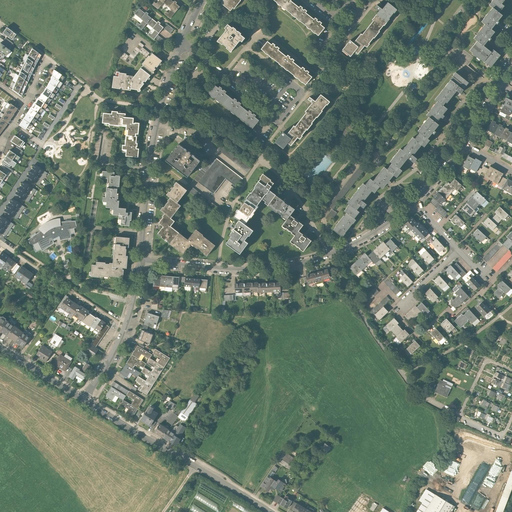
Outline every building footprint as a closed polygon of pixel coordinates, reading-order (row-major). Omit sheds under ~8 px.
[(154,2),(152,5),(158,10),(163,3),(165,0),(159,0),(156,4),(154,2)] [(166,12),(164,14),(170,19),(180,7),(175,3),(176,2),(174,0),(173,2),(169,7),(171,9),(168,14),(166,12)] [(240,0),(224,0),(224,1),(223,0),(221,3),(222,3),(221,4),(231,11),(233,8),(234,9),(241,1),(240,0)] [(273,0),(288,12),(294,4),(290,1),(291,0),(273,0)] [(493,0),(489,5),(492,8),(498,13),(504,6),(501,4),(504,0),(493,0)] [(384,25),(387,22),(390,18),(389,18),(394,12),(394,13),(397,9),(388,2),(382,9),(377,5),(375,7),(379,10),(377,13),(372,19),(373,20),(368,27),(377,34),(380,31),(379,31),(384,25)] [(299,8),(294,4),(288,12),(303,24),(310,16),(305,13),(307,11),(304,9),(304,10),(302,9),(302,8),(300,6),(299,8)] [(502,15),(498,13),(492,8),(484,18),(481,21),(485,24),(491,29),(496,23),(497,24),(499,22),(498,21),(502,15)] [(134,14),(140,19),(144,13),(139,9),(134,14)] [(137,23),(135,25),(142,30),(147,24),(151,19),(151,18),(147,15),(148,13),(145,12),(144,13),(140,19),(143,21),(139,25),(137,23)] [(314,20),(310,16),(303,24),(318,36),(325,28),(320,25),(322,23),(319,21),(319,22),(317,21),(317,20),(315,18),(314,20)] [(147,24),(152,28),(156,23),(151,19),(147,24)] [(149,32),(147,35),(154,40),(154,39),(157,35),(163,28),(159,24),(160,23),(158,21),(156,23),(152,28),(155,30),(151,34),(149,32)] [(163,28),(170,34),(173,30),(166,24),(163,28)] [(226,30),(217,41),(222,45),(223,44),(227,48),(226,49),(231,52),(240,41),(242,42),(245,39),(241,35),(241,34),(238,31),(238,32),(236,30),(233,27),(232,28),(228,24),(225,28),(226,30)] [(494,32),(491,29),(485,24),(482,27),(476,35),(473,39),(477,41),(483,46),(488,40),(489,41),(491,38),(490,38),(494,32)] [(361,33),(356,39),(354,42),(350,39),(342,49),(351,56),(355,51),(358,54),(365,46),(367,47),(370,44),(369,43),(374,38),(377,34),(368,27),(362,34),(361,33)] [(16,35),(6,28),(2,33),(12,40),(16,35)] [(167,43),(157,35),(154,39),(163,47),(167,43)] [(261,49),(276,61),(282,53),(278,50),(279,48),(277,46),(276,47),(274,46),(275,45),(272,43),(271,44),(267,41),(265,43),(263,41),(261,43),(263,45),(261,49)] [(491,53),(483,46),(477,41),(469,51),(472,54),(471,54),(480,61),(483,63),(491,53)] [(140,42),(129,56),(133,60),(139,52),(146,57),(149,53),(143,48),(144,46),(140,42)] [(10,51),(0,43),(0,52),(5,56),(10,51)] [(37,62),(41,55),(32,49),(28,55),(37,62)] [(493,51),(491,53),(483,63),(490,69),(500,56),(493,51)] [(124,53),(121,57),(125,61),(129,56),(124,53)] [(286,56),(282,53),(276,61),(291,73),(297,65),(293,62),(294,60),(292,58),(291,59),(289,57),(290,57),(287,55),(286,56)] [(144,65),(141,68),(151,76),(156,70),(155,69),(156,67),(158,68),(163,61),(153,54),(150,57),(149,56),(142,64),(144,65)] [(34,69),(37,62),(28,55),(24,62),(34,69)] [(30,75),(34,69),(24,62),(21,69),(30,75)] [(301,68),(297,65),(291,73),(305,85),(312,77),(308,74),(309,72),(307,70),(306,71),(304,70),(305,69),(302,67),(301,68)] [(134,77),(132,80),(131,89),(131,90),(138,90),(138,92),(140,92),(141,91),(140,89),(144,84),(143,83),(145,81),(146,82),(151,76),(141,68),(134,77)] [(27,83),(30,75),(21,69),(18,76),(27,83)] [(64,77),(54,70),(51,77),(61,83),(64,77)] [(451,79),(452,79),(464,89),(470,82),(457,72),(451,79)] [(131,91),(131,90),(131,89),(132,80),(134,77),(126,76),(127,74),(119,73),(119,77),(114,76),(112,88),(121,89),(121,88),(123,88),(123,90),(131,91)] [(24,89),(27,83),(18,76),(15,83),(24,89)] [(61,83),(51,77),(49,84),(58,90),(62,83),(61,83)] [(462,92),(464,89),(452,79),(436,98),(439,100),(444,104),(446,101),(448,102),(458,89),(462,92)] [(12,90),(21,97),(24,89),(15,83),(12,90)] [(58,90),(49,84),(45,89),(54,95),(58,90)] [(207,92),(222,104),(229,96),(225,93),(226,91),(224,89),(223,90),(221,89),(222,88),(219,86),(218,88),(214,84),(207,92)] [(0,97),(7,102),(13,107),(17,102),(0,89),(0,97)] [(54,95),(45,89),(41,94),(50,100),(51,100),(54,95)] [(50,100),(41,94),(37,99),(47,105),(50,100)] [(318,118),(320,114),(323,111),(322,111),(327,105),(327,106),(330,102),(321,95),(316,101),(310,97),(308,99),(313,102),(310,106),(305,111),(307,112),(301,119),(310,127),(313,123),(312,123),(317,117),(318,118)] [(233,100),(229,96),(222,104),(237,116),(244,108),(240,105),(241,103),(239,102),(238,102),(236,101),(237,100),(234,98),(233,100)] [(47,105),(37,99),(33,104),(43,110),(44,111),(47,105)] [(448,108),(444,104),(439,100),(436,104),(436,103),(430,111),(428,114),(430,116),(437,122),(441,116),(443,118),(445,115),(443,114),(448,108)] [(13,114),(15,109),(13,107),(7,102),(3,107),(4,108),(13,114)] [(43,110),(33,104),(30,109),(39,115),(43,110)] [(509,116),(511,110),(511,109),(504,105),(503,105),(501,107),(503,108),(501,112),(509,116)] [(9,119),(13,114),(4,108),(0,113),(9,119)] [(248,112),(244,108),(237,116),(252,129),(259,120),(255,117),(256,115),(253,114),(251,113),(252,112),(249,110),(248,112)] [(39,115),(30,109),(26,114),(35,120),(36,120),(39,115)] [(109,125),(123,126),(124,116),(126,117),(126,113),(118,113),(118,112),(112,111),(112,114),(104,113),(103,123),(109,124),(109,125)] [(511,117),(509,116),(501,112),(500,112),(499,114),(510,120),(511,117)] [(0,119),(6,124),(9,119),(0,113),(0,119)] [(35,120),(26,114),(23,120),(32,125),(35,120)] [(135,117),(126,117),(124,116),(123,126),(127,127),(127,130),(129,130),(128,135),(138,136),(138,134),(139,134),(141,123),(136,122),(136,123),(134,123),(135,117)] [(439,124),(437,122),(430,116),(427,119),(421,127),(419,130),(421,131),(428,138),(433,132),(434,133),(436,131),(435,129),(439,124)] [(294,126),(290,131),(287,135),(283,132),(275,142),(284,148),(288,143),(291,146),(298,138),(300,139),(303,136),(302,136),(307,130),(308,130),(310,127),(301,119),(295,127),(294,126)] [(23,120),(19,125),(25,129),(26,128),(29,130),(32,125),(23,120)] [(487,130),(494,133),(499,125),(495,123),(496,122),(493,120),(487,130)] [(499,124),(499,125),(494,133),(500,137),(505,129),(502,127),(502,125),(499,124)] [(500,137),(507,141),(511,132),(508,130),(509,129),(506,127),(505,129),(500,137)] [(430,139),(428,138),(421,131),(415,138),(422,144),(425,146),(430,139)] [(102,136),(96,135),(91,165),(97,165),(102,136)] [(137,143),(138,136),(128,135),(126,135),(125,145),(123,145),(122,150),(127,151),(126,156),(139,157),(140,149),(137,149),(137,147),(138,147),(138,143),(137,143)] [(24,143),(14,136),(10,141),(20,149),(24,143)] [(414,155),(422,144),(415,138),(413,137),(403,149),(401,148),(391,161),(393,162),(399,167),(408,156),(414,161),(417,158),(414,155)] [(115,138),(109,138),(105,161),(111,162),(115,138)] [(493,142),(487,139),(484,145),(490,148),(493,142)] [(179,145),(166,161),(187,178),(200,162),(179,145)] [(220,145),(217,149),(248,173),(251,169),(220,145)] [(497,152),(503,155),(504,153),(506,150),(500,147),(497,152)] [(19,158),(9,150),(5,156),(15,163),(19,158)] [(511,162),(511,157),(504,153),(503,155),(502,157),(511,162)] [(5,156),(1,162),(9,167),(10,165),(13,167),(15,163),(5,156)] [(212,156),(194,179),(214,194),(226,179),(236,187),(243,179),(212,156)] [(469,171),(470,169),(475,160),(468,156),(462,167),(469,171)] [(475,159),(475,160),(470,169),(475,172),(478,167),(481,162),(475,159)] [(402,170),(399,167),(393,162),(387,169),(394,175),(397,177),(402,170)] [(35,163),(30,170),(43,178),(47,172),(35,163)] [(328,206),(332,209),(333,210),(367,167),(362,163),(328,206)] [(482,169),(478,167),(475,172),(475,173),(480,176),(482,172),(485,174),(488,169),(483,166),(482,169)] [(484,177),(491,181),(497,170),(490,166),(488,169),(485,174),(484,177)] [(389,180),(394,175),(387,169),(384,167),(376,177),(376,178),(373,181),(380,186),(383,189),(388,183),(389,184),(391,182),(389,180)] [(30,170),(26,176),(39,185),(43,178),(30,170)] [(503,174),(497,170),(491,181),(494,183),(497,184),(502,176),(503,174)] [(109,184),(108,188),(118,189),(118,187),(119,187),(120,176),(116,176),(116,177),(114,177),(114,173),(102,172),(102,179),(107,179),(107,184),(109,184)] [(265,203),(269,206),(276,196),(269,190),(274,183),(271,181),(272,180),(263,174),(260,178),(261,179),(259,182),(259,181),(254,187),(255,188),(251,193),(250,192),(246,198),(247,198),(257,206),(262,199),(266,202),(265,203)] [(507,180),(502,176),(497,184),(494,183),(493,185),(502,190),(502,188),(507,180)] [(375,193),(380,186),(373,181),(370,178),(365,185),(372,191),(375,193)] [(455,179),(450,184),(455,189),(457,191),(462,186),(455,179)] [(511,181),(508,179),(507,180),(502,188),(511,194),(511,193),(511,181)] [(24,181),(19,187),(32,196),(36,189),(24,181)] [(166,195),(170,198),(177,204),(187,191),(186,190),(176,182),(173,186),(174,187),(169,193),(168,192),(166,195)] [(450,194),(455,189),(450,184),(448,182),(443,187),(450,194)] [(363,202),(372,191),(365,185),(363,184),(348,203),(350,205),(357,210),(360,206),(363,208),(366,204),(363,202)] [(189,185),(186,190),(187,191),(216,214),(219,209),(189,185)] [(19,187),(15,193),(28,202),(32,196),(19,187)] [(445,199),(450,194),(443,187),(438,192),(445,199)] [(111,210),(114,210),(119,208),(120,201),(117,201),(117,199),(118,199),(119,196),(117,196),(118,189),(108,188),(107,188),(106,198),(104,197),(103,202),(107,203),(107,208),(111,208),(111,210)] [(472,197),(474,199),(480,204),(481,205),(486,200),(477,191),(472,197)] [(433,197),(434,198),(440,204),(441,204),(445,199),(438,192),(433,197)] [(282,217),(287,221),(291,216),(296,210),(289,205),(288,206),(285,203),(285,202),(276,196),(269,206),(268,207),(277,213),(278,213),(282,216),(282,217)] [(12,198),(7,204),(20,213),(24,207),(12,198)] [(180,206),(177,204),(170,198),(167,201),(168,202),(163,208),(162,208),(160,211),(164,214),(170,219),(180,206)] [(258,207),(257,206),(247,198),(244,202),(245,202),(239,210),(238,210),(236,213),(237,214),(234,217),(239,220),(245,225),(250,218),(251,218),(254,214),(254,213),(258,207)] [(439,206),(440,204),(434,198),(430,202),(436,208),(435,210),(444,218),(448,214),(439,206)] [(474,210),(480,204),(474,199),(469,205),(474,210)] [(476,211),(474,210),(469,205),(467,203),(462,208),(471,216),(476,211)] [(7,204),(3,211),(16,219),(20,213),(7,204)] [(345,211),(347,213),(354,219),(359,212),(357,210),(350,205),(345,211)] [(495,212),(497,214),(502,219),(503,220),(508,215),(500,207),(495,212)] [(126,209),(119,208),(114,210),(113,215),(119,216),(119,220),(121,220),(121,226),(129,226),(130,221),(131,221),(132,213),(128,212),(128,213),(126,213),(126,209)] [(337,213),(333,210),(332,209),(325,218),(330,222),(337,213)] [(356,220),(354,219),(347,213),(344,217),(344,216),(336,226),(336,227),(333,230),(342,237),(345,234),(345,233),(353,224),(354,224),(356,221),(356,220)] [(174,222),(170,219),(164,214),(161,217),(162,218),(158,224),(163,227),(162,228),(157,234),(161,237),(161,238),(164,241),(165,240),(167,242),(166,242),(169,245),(178,234),(170,227),(174,222)] [(496,225),(502,219),(497,214),(491,220),(496,225)] [(1,215),(0,215),(0,223),(9,229),(13,223),(1,215)] [(456,215),(451,220),(460,228),(465,223),(456,215)] [(283,227),(295,237),(299,232),(304,226),(291,216),(287,221),(283,227)] [(409,230),(410,229),(417,223),(412,217),(404,225),(409,230)] [(497,225),(496,225),(491,220),(488,217),(483,223),(492,231),(497,225)] [(28,240),(31,246),(33,245),(35,251),(41,248),(43,251),(54,243),(53,240),(59,237),(60,241),(71,238),(70,234),(75,233),(74,229),(77,228),(76,221),(61,222),(61,219),(56,219),(53,220),(48,222),(43,225),(41,227),(39,230),(41,231),(28,240)] [(253,231),(245,225),(239,220),(235,226),(236,226),(229,235),(231,236),(225,244),(240,254),(248,243),(245,241),(248,236),(249,236),(253,231)] [(410,229),(416,234),(423,227),(418,222),(417,223),(410,229)] [(0,223),(0,232),(5,236),(9,229),(0,223)] [(428,233),(423,227),(416,234),(421,240),(423,237),(428,233)] [(478,229),(473,234),(481,242),(486,237),(478,229)] [(188,241),(178,234),(169,245),(173,248),(174,247),(176,248),(175,249),(178,252),(179,251),(183,254),(188,248),(189,249),(190,246),(189,246),(191,244),(194,246),(202,236),(203,236),(196,231),(188,241)] [(511,231),(507,237),(509,238),(503,245),(508,250),(511,245),(511,231)] [(311,241),(299,232),(295,237),(291,243),(303,252),(311,241)] [(215,246),(202,236),(194,246),(198,249),(198,248),(204,253),(204,254),(207,257),(215,246)] [(116,237),(115,244),(121,244),(121,246),(127,246),(126,248),(129,248),(130,238),(116,237)] [(390,239),(385,244),(390,249),(392,251),(397,247),(390,239)] [(436,239),(431,244),(439,252),(444,247),(436,239)] [(503,245),(499,241),(483,259),(487,263),(503,245)] [(385,254),(390,249),(385,244),(383,242),(378,246),(385,254)] [(113,255),(114,255),(127,256),(127,249),(126,249),(126,248),(127,246),(121,246),(121,244),(115,244),(115,250),(114,250),(113,255)] [(378,246),(373,251),(380,259),(385,254),(378,246)] [(426,250),(421,255),(429,264),(434,259),(426,250)] [(374,264),(380,259),(373,251),(367,256),(372,261),(374,264)] [(511,253),(509,251),(493,268),(497,272),(511,255),(511,253)] [(8,257),(1,253),(0,253),(0,268),(0,269),(3,266),(8,257)] [(367,266),(372,261),(367,256),(365,253),(360,258),(367,266)] [(128,256),(127,256),(114,255),(113,263),(113,267),(123,268),(127,268),(128,256)] [(10,270),(15,262),(8,257),(3,266),(10,270)] [(360,258),(354,263),(361,270),(367,266),(360,258)] [(122,270),(123,268),(113,267),(113,263),(110,263),(110,264),(105,264),(105,263),(96,262),(96,265),(92,265),(91,277),(98,277),(98,276),(109,277),(109,276),(123,277),(124,270),(122,270)] [(416,262),(410,267),(418,275),(423,270),(416,262)] [(356,275),(361,270),(354,263),(349,267),(356,275)] [(459,274),(462,278),(466,274),(456,263),(452,267),(459,274)] [(446,270),(453,279),(459,274),(452,267),(451,265),(446,270)] [(28,270),(22,266),(15,277),(21,281),(28,270)] [(327,269),(320,271),(323,280),(330,278),(328,270),(327,269)] [(26,285),(34,274),(28,270),(21,281),(26,285)] [(320,271),(313,273),(316,282),(323,280),(320,271)] [(309,284),(316,282),(313,273),(306,275),(306,277),(308,282),(309,284)] [(405,273),(400,278),(408,287),(413,282),(405,273)] [(439,276),(434,280),(442,289),(447,284),(439,276)] [(467,282),(475,290),(480,286),(472,277),(467,282)] [(384,282),(396,295),(398,293),(400,291),(388,278),(384,282)] [(207,280),(200,279),(199,288),(206,289),(207,280)] [(505,292),(506,294),(511,288),(502,280),(498,286),(499,287),(505,292)] [(499,299),(505,292),(499,287),(494,294),(499,299)] [(363,306),(379,292),(375,288),(359,302),(363,306)] [(451,304),(455,309),(456,307),(457,308),(468,297),(460,288),(455,293),(458,296),(452,302),(452,303),(451,304)] [(430,289),(425,294),(433,302),(438,297),(430,289)] [(375,315),(383,307),(390,300),(386,296),(368,313),(372,317),(375,315)] [(59,306),(61,307),(67,298),(65,297),(59,306)] [(61,307),(65,310),(72,301),(67,298),(61,307)] [(76,304),(72,301),(65,310),(70,313),(76,304)] [(430,311),(422,303),(417,307),(415,306),(405,316),(409,321),(412,319),(413,320),(421,312),(425,316),(430,311)] [(477,307),(484,316),(490,311),(482,303),(477,307)] [(80,307),(76,304),(70,313),(74,316),(75,315),(80,307)] [(75,315),(79,318),(85,308),(81,306),(80,307),(75,315)] [(388,312),(383,307),(375,315),(380,320),(388,312)] [(89,311),(85,308),(79,318),(83,321),(88,313),(89,311)] [(167,319),(169,311),(163,310),(161,317),(167,319)] [(454,321),(461,328),(468,321),(467,321),(469,319),(475,326),(480,322),(470,310),(463,316),(462,314),(454,321)] [(82,322),(86,325),(93,315),(88,313),(83,321),(82,322)] [(97,318),(93,315),(86,325),(90,327),(91,326),(97,318)] [(0,332),(1,333),(2,332),(8,322),(1,317),(0,318),(0,332)] [(91,326),(95,329),(102,320),(98,317),(97,318),(91,326)] [(390,331),(391,330),(397,325),(399,323),(394,318),(385,326),(390,331)] [(446,319),(441,324),(449,332),(454,327),(446,319)] [(95,329),(100,332),(105,324),(106,323),(102,320),(95,329)] [(2,332),(9,337),(16,328),(8,322),(2,332)] [(100,332),(91,345),(95,348),(110,327),(105,324),(100,332)] [(403,331),(397,325),(391,330),(397,337),(403,331)] [(9,337),(17,342),(23,333),(16,328),(9,337)] [(436,329),(431,333),(439,342),(444,337),(436,329)] [(404,330),(403,331),(397,337),(396,338),(401,343),(409,335),(404,330)] [(143,332),(140,341),(144,342),(149,344),(152,335),(143,332)] [(31,339),(23,333),(17,342),(16,344),(23,349),(31,339)] [(55,334),(50,342),(57,347),(62,339),(55,334)] [(505,345),(507,339),(502,337),(499,343),(505,345)] [(406,349),(411,354),(420,346),(415,341),(406,349)] [(98,350),(95,348),(91,345),(90,344),(84,351),(93,357),(98,350)] [(52,352),(42,346),(37,354),(41,357),(40,359),(46,362),(52,352)] [(132,355),(138,359),(141,354),(149,359),(151,355),(143,350),(138,347),(137,346),(132,355)] [(160,359),(157,363),(164,368),(169,359),(155,350),(152,354),(160,359)] [(71,362),(60,355),(54,364),(66,371),(71,362)] [(126,364),(132,368),(135,363),(143,368),(144,368),(146,364),(138,359),(132,355),(126,364)] [(149,359),(146,363),(154,368),(151,372),(158,377),(164,368),(157,363),(149,359)] [(458,366),(465,369),(467,363),(460,360),(458,366)] [(202,383),(205,385),(206,383),(207,384),(221,365),(217,362),(202,383)] [(75,367),(74,369),(69,377),(74,380),(77,375),(84,379),(91,367),(86,363),(81,372),(80,371),(80,370),(75,367)] [(138,377),(140,373),(132,368),(126,364),(120,373),(121,374),(126,377),(127,377),(130,373),(137,377),(138,377)] [(69,378),(69,377),(74,369),(71,367),(66,376),(69,378)] [(143,368),(141,372),(149,377),(146,382),(152,386),(158,377),(151,372),(144,368),(143,368)] [(506,389),(511,378),(496,372),(495,376),(504,380),(501,387),(506,389)] [(146,395),(152,386),(146,382),(138,377),(137,377),(135,381),(143,386),(140,391),(146,395)] [(440,380),(434,392),(447,398),(453,384),(444,380),(443,382),(440,380)] [(114,382),(111,387),(126,396),(126,395),(129,391),(114,382)] [(115,396),(123,400),(126,396),(111,387),(105,396),(112,401),(115,396)] [(134,400),(131,405),(138,409),(143,400),(129,391),(126,395),(134,400)] [(177,423),(175,426),(178,428),(174,434),(173,436),(178,439),(185,428),(181,426),(184,421),(197,404),(194,403),(199,396),(195,393),(183,409),(178,417),(175,421),(177,423)] [(131,405),(123,400),(121,404),(128,409),(125,414),(132,419),(138,409),(131,405)] [(174,410),(177,406),(169,401),(166,406),(174,410)] [(141,420),(150,426),(153,421),(158,414),(152,410),(153,409),(149,406),(141,420)] [(179,407),(174,414),(178,417),(183,409),(179,407)] [(175,421),(178,417),(174,414),(173,413),(164,425),(167,426),(165,429),(168,431),(175,421)] [(155,433),(163,438),(168,431),(165,429),(160,425),(157,430),(155,433)] [(174,434),(168,431),(163,438),(169,442),(173,436),(174,434)] [(506,435),(503,442),(508,444),(511,437),(506,435)] [(178,439),(173,436),(169,442),(176,447),(180,440),(178,439)] [(325,444),(320,450),(326,455),(331,448),(325,444)] [(283,455),(278,463),(290,470),(296,460),(286,454),(284,456),(283,455)] [(503,511),(511,488),(511,472),(496,511),(503,511)] [(275,480),(271,478),(268,476),(261,487),(268,491),(270,488),(272,490),(274,487),(271,485),(273,482),(275,480)] [(277,482),(275,480),(273,482),(271,485),(274,487),(280,491),(281,492),(286,484),(284,482),(280,480),(279,479),(277,482)] [(201,481),(198,488),(206,492),(209,485),(201,481)] [(200,500),(202,497),(204,498),(205,497),(198,492),(196,495),(197,496),(196,497),(200,500)] [(424,511),(447,511),(452,504),(436,494),(424,511)] [(274,501),(280,505),(284,498),(277,495),(274,501)] [(285,496),(284,498),(280,505),(287,509),(291,501),(287,499),(288,497),(285,496)] [(378,505),(374,503),(370,509),(373,511),(378,505)]
